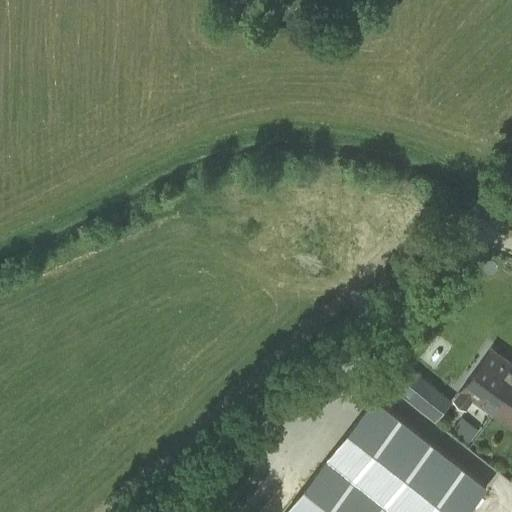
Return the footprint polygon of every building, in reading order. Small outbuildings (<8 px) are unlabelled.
[(298,305),(316,288),(303,274),(285,292),(298,305)] [(475,397),(493,411),(506,392),(496,385),(511,362),(491,348),(454,399),(467,408),(475,397)] [(390,381),(423,409),(439,389),(406,360),(390,381)] [(506,392),(493,411),(511,424),(511,362),(496,385),(506,392)] [(376,398),(285,511),(465,511),(487,485),(376,398)] [(475,441),(486,427),(467,413),(457,427),(475,441)]
